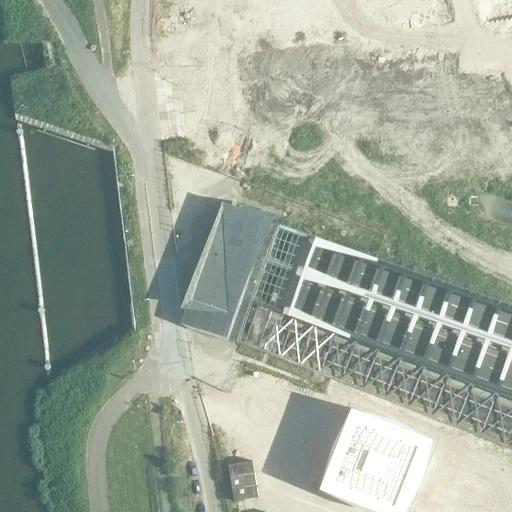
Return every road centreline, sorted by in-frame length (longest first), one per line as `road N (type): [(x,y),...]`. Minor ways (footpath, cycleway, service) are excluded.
road 1 (trunk): [(0,199),(511,378)]
road 2 (trunk): [(511,325),(0,153)]
road 3 (unclassified): [(180,363),(145,120),(139,0)]
road 4 (unclassified): [(180,363),(135,389),(102,429),(95,454),(103,511)]
road 5 (unclassified): [(218,511),(180,363)]
